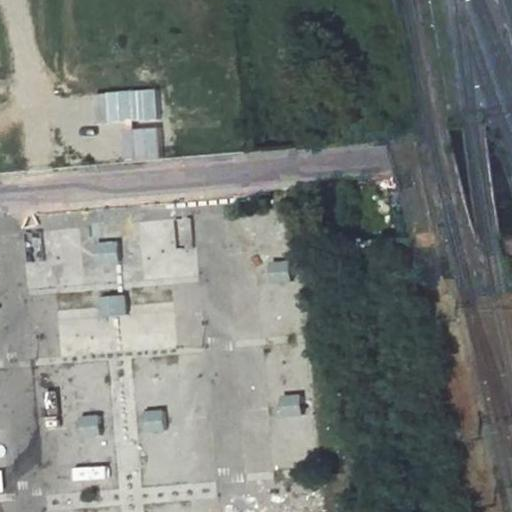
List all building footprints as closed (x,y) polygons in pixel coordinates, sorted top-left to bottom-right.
[(116,242),(97,244),(100,263),(119,260),(116,242)] [(290,261),(271,264),(274,283),(292,280),(290,261)] [(123,294),(104,297),(107,316),(125,313),(123,294)] [(300,395),(282,398),(284,416),(303,414),(300,395)] [(163,410),(144,413),(147,431),(166,429),(163,410)] [(100,415),(81,418),(84,437),(103,434),(100,415)]
